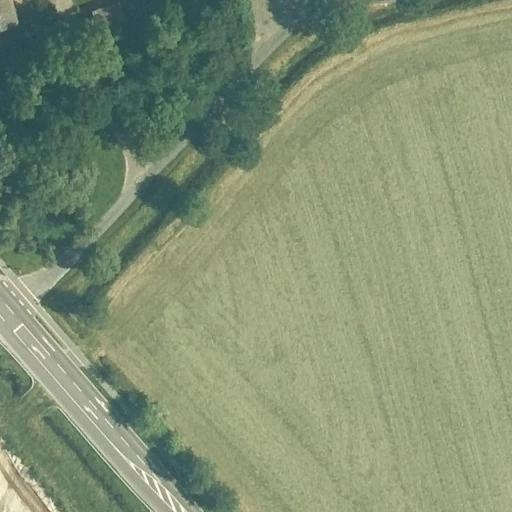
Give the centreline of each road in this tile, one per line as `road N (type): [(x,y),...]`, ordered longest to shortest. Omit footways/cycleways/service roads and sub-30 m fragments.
road 1 (unclassified): [(12,313),(267,45),(340,0)]
road 2 (tertiary): [(12,313),(179,511)]
